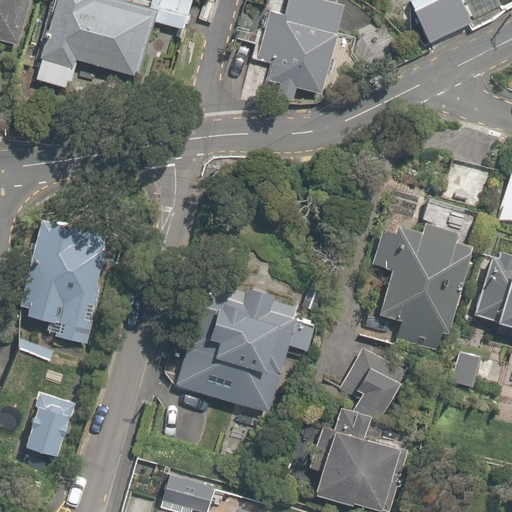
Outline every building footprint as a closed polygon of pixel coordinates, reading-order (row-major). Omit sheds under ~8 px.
[(0,0),(0,41),(16,47),(27,0),(0,0)] [(172,37),(184,40),(193,0),(149,0),(147,8),(126,3),(126,0),(49,0),(32,72),(67,81),(72,61),(136,77),(150,22),(174,28),(172,37)] [(266,64),(262,82),(273,84),(270,98),(292,103),(295,89),(320,94),(338,5),(312,0),(278,0),(276,16),(261,13),(251,61),(266,64)] [(453,0),(416,0),(404,7),(423,42),(465,20),(453,0)] [(489,168),(448,156),(435,201),(476,212),(489,168)] [(511,170),(504,169),(495,212),(511,215),(511,170)] [(49,340),(87,345),(102,223),(28,214),(15,316),(52,321),(49,340)] [(451,336),(473,235),(399,218),(396,233),(381,230),(371,273),(386,277),(375,326),(395,330),(392,342),(437,352),(441,334),(451,336)] [(511,244),(494,240),(472,319),(511,330),(511,244)] [(302,351),(310,321),(263,307),(267,295),(243,288),(239,300),(198,289),(172,382),(270,410),(288,347),(302,351)] [(407,374),(360,347),(336,390),(383,417),(407,374)] [(478,356),(458,351),(450,384),(470,388),(478,356)] [(73,398),(35,388),(20,447),(58,457),(73,398)] [(211,406),(167,395),(159,430),(202,441),(211,406)] [(390,511),(407,452),(327,431),(310,498),(364,511),(390,511)]
